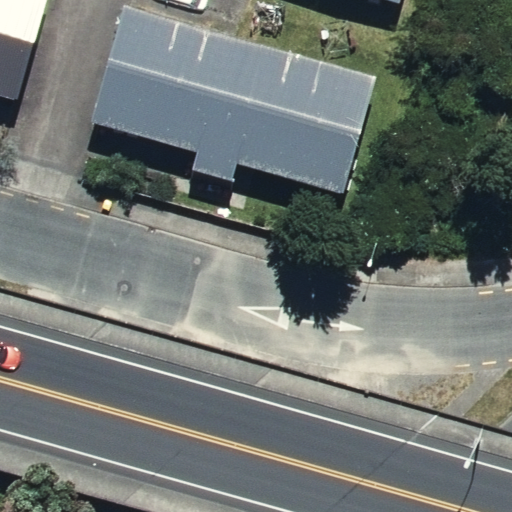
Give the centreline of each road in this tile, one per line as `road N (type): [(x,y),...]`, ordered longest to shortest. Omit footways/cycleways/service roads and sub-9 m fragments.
road 1 (residential): [(0,241),(337,328),(511,330)]
road 2 (secondary): [(0,378),(470,511)]
road 3 (unknown): [(15,170),(65,0)]
